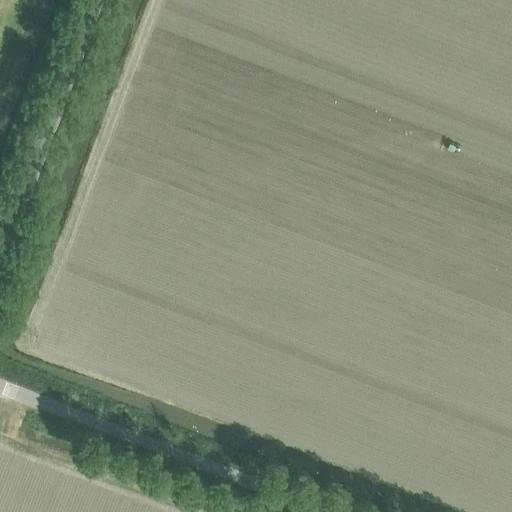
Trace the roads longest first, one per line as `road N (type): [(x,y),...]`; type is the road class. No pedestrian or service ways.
road 1 (unclassified): [(321,511),(0,389)]
road 2 (unclassified): [(0,256),(97,0)]
